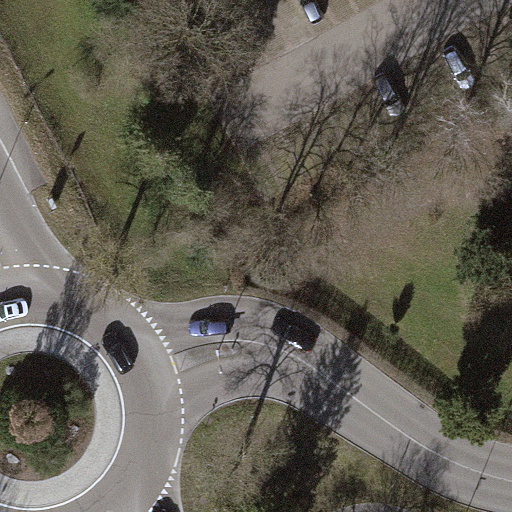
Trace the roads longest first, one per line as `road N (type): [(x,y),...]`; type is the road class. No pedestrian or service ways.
road 1 (tertiary): [(268,346),(298,358),(458,469),(511,487)]
road 2 (tertiary): [(268,346),(215,329),(120,329)]
road 3 (tertiary): [(156,411),(217,368),(268,346)]
